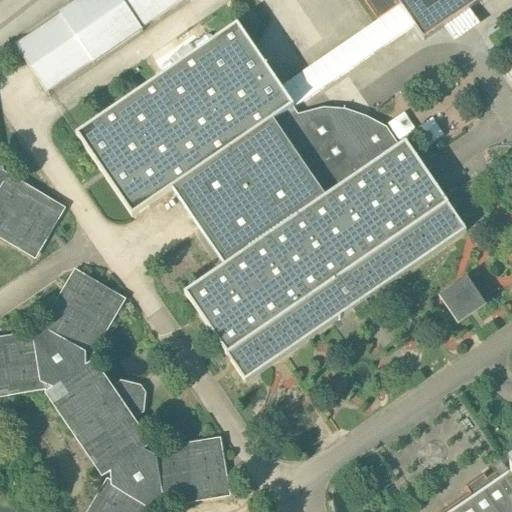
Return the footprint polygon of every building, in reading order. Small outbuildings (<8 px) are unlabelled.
[(61,17),(15,48),(47,95),(93,63),(94,65),(142,32),(141,30),(185,0),(81,0),(60,15),(61,17)] [(399,7),(425,44),(489,0),(361,0),(376,22),(399,7)] [(326,199),(274,123),(293,109),(294,109),(238,27),(77,137),(133,219),(173,191),(225,268),(185,295),(245,384),(466,233),(406,144),(400,148),(326,199)] [(345,111),(323,109),(298,116),(293,109),(274,123),(326,199),(400,148),(387,129),(366,118),(345,111)] [(435,123),(423,125),(424,138),(437,137),(435,123)] [(491,168),(477,177),(481,184),(495,174),(491,168)] [(0,236),(35,257),(50,231),(62,211),(5,177),(3,182),(0,177),(0,236)] [(111,393),(93,366),(85,372),(85,364),(85,356),(89,358),(122,302),(99,288),(76,275),(43,331),(47,333),(41,337),(35,341),(34,337),(0,342),(0,396),(43,389),(42,385),(49,388),(57,391),(49,397),(104,477),(112,472),(112,479),(112,487),(108,485),(92,511),(153,511),(150,510),(156,506),(162,502),(163,506),(227,495),(222,466),(218,443),(154,454),(155,458),(147,455),(140,452),(148,447),(130,420),(142,412),(144,396),(141,392),(139,388),(123,385),(111,393)] [(477,306),(465,289),(448,300),(460,317),(477,306)] [(511,476),(457,511),(511,511),(511,478),(511,477),(511,476)]
